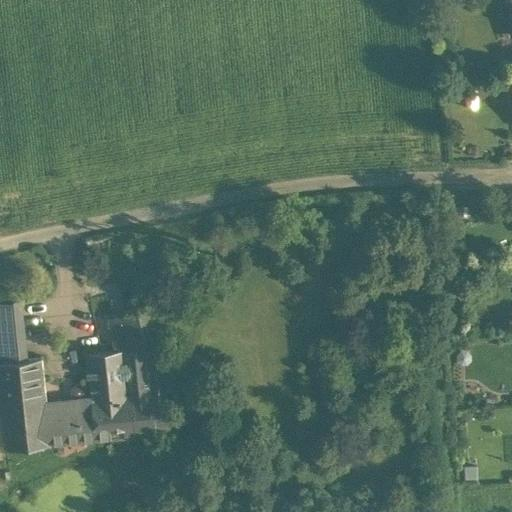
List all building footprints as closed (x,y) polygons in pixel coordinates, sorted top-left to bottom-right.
[(476,88),(466,89),(467,107),(477,106),(476,88)] [(152,307),(132,313),(131,310),(117,315),(118,317),(114,318),(122,348),(138,346),(139,346),(161,342),(152,307)] [(41,357),(25,358),(21,319),(0,320),(0,387),(6,448),(50,444),(43,379),(41,357)] [(161,342),(139,346),(140,361),(147,360),(163,359),(161,342)] [(122,348),(86,352),(88,374),(91,395),(130,391),(143,390),(140,361),(139,346),(122,348)] [(163,359),(147,360),(150,389),(143,390),(130,391),(135,435),(170,431),(163,359)] [(130,391),(91,395),(88,374),(43,379),(50,444),(135,435),(130,391)] [(229,511),(228,486),(206,487),(207,511),(229,511)]
